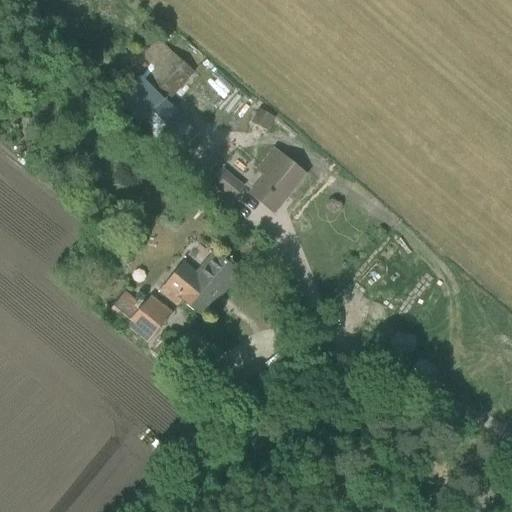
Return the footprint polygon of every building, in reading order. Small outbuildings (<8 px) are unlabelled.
[(157,40),(130,70),(135,74),(134,75),(167,104),(195,73),(167,49),(157,40)] [(235,131),(256,101),(236,86),(215,116),(235,131)] [(249,127),(267,136),(277,115),(260,107),(249,127)] [(273,214),(305,175),(274,149),(256,171),(264,177),(249,195),(273,214)] [(211,182),(232,200),(242,188),(221,170),(211,182)] [(183,303),(202,319),(239,274),(214,252),(196,274),(183,264),(159,293),(179,308),(183,303)] [(173,313),(153,297),(128,328),(148,343),(173,313)]
